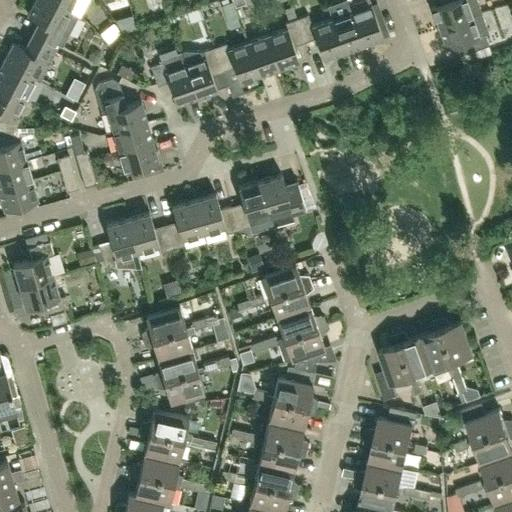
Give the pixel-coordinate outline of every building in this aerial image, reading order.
[(77,15),(69,11),(47,0),(34,0),(27,14),(42,21),(36,32),(61,45),(77,15)] [(87,0),(47,0),(69,11),(77,15),(79,16),(87,0)] [(232,0),(221,4),(225,16),(236,12),(232,0)] [(359,0),(348,4),(351,11),(363,45),(383,37),(371,4),(369,0),(359,0)] [(481,12),(476,0),(446,0),(446,1),(431,7),(438,27),(481,12)] [(377,2),(371,4),(383,37),(388,35),(388,34),(377,2)] [(363,45),(351,11),(331,18),(343,52),(363,45)] [(489,44),(484,33),(487,32),(481,12),(438,27),(445,47),(461,41),(465,53),(489,44)] [(343,52),(331,18),(311,25),(307,14),(296,18),(305,42),(316,38),(323,59),(343,52)] [(299,61),(293,45),(305,42),(296,18),(285,22),(287,28),(267,35),(279,68),(299,61)] [(279,68),(267,35),(248,41),(260,75),(279,68)] [(39,80),(49,62),(55,51),(32,39),(27,50),(12,42),(2,61),(34,78),(39,80)] [(260,75),(248,41),(228,48),(226,43),(214,47),(222,71),(234,67),(239,82),(260,75)] [(227,84),(222,71),(214,47),(203,51),(184,50),(181,51),(197,97),(217,90),(217,88),(227,84)] [(197,97),(181,51),(161,58),(149,62),(158,86),(169,82),(177,104),(197,97)] [(0,82),(25,96),(34,78),(2,61),(0,65),(0,82)] [(125,105),(122,93),(118,82),(112,78),(98,82),(94,88),(101,112),(107,110),(113,130),(147,121),(141,100),(125,105)] [(15,114),(25,96),(0,82),(0,126),(17,128),(16,125),(20,117),(15,114)] [(75,110),(64,104),(60,114),(70,119),(75,110)] [(152,140),(147,121),(113,130),(118,150),(152,140)] [(0,166),(26,159),(17,128),(0,126),(0,166)] [(79,132),(70,134),(75,152),(84,150),(79,132)] [(157,150),(155,150),(152,140),(118,150),(124,171),(129,169),(132,179),(163,170),(157,150)] [(75,152),(77,162),(89,158),(87,149),(84,150),(75,152)] [(56,158),(59,167),(71,164),(68,154),(56,158)] [(96,183),(89,158),(77,162),(84,186),(96,183)] [(0,188),(32,179),(26,159),(0,166),(0,188)] [(71,164),(59,167),(66,192),(78,188),(71,164)] [(304,210),(297,186),(286,189),(281,174),(260,180),(269,214),(273,226),(294,219),(292,214),(304,210)] [(38,200),(32,179),(0,188),(0,196),(4,209),(38,200)] [(269,214),(260,180),(238,186),(242,202),(231,205),(238,229),(250,226),(248,220),(269,214)] [(238,229),(231,205),(220,208),(215,192),(193,199),(203,233),(225,227),(226,233),(238,229)] [(203,233),(193,199),(172,205),(176,221),(165,224),(172,248),(184,245),(182,239),(203,233)] [(172,248),(165,224),(153,227),(149,211),(127,218),(137,252),(158,246),(160,251),(172,248)] [(141,264),(137,252),(127,218),(106,224),(110,240),(98,243),(105,267),(117,264),(136,265),(141,264)] [(45,232),(24,238),(24,239),(27,247),(48,241),(45,233),(45,232)] [(29,259),(13,263),(19,285),(53,275),(47,254),(53,252),(50,240),(48,241),(27,247),(25,247),(29,259)] [(258,250),(246,255),(252,271),(264,267),(258,250)] [(311,281),(309,274),(299,274),(295,263),(262,274),(269,295),(311,281)] [(59,296),(53,275),(19,285),(25,306),(41,302),(44,313),(68,307),(65,295),(59,296)] [(309,304),(306,294),(313,287),(311,281),(269,295),(276,316),(309,304)] [(261,294),(249,298),(252,306),(264,302),(261,294)] [(84,315),(104,312),(102,297),(82,299),(84,315)] [(239,310),(252,306),(249,298),(236,302),(239,310)] [(325,321),(323,315),(313,314),(309,304),(276,316),(284,336),(325,321)] [(185,327),(179,305),(145,315),(149,326),(141,332),(143,339),(185,327)] [(66,320),(63,310),(49,314),(52,324),(66,320)] [(216,313),(203,317),(206,326),(219,322),(216,313)] [(474,352),(462,319),(451,323),(444,315),(438,318),(453,360),(474,352)] [(193,330),(206,326),(203,317),(190,321),(191,325),(193,330)] [(453,360),(438,318),(432,320),(431,330),(421,333),(432,367),(435,373),(451,368),(455,366),(453,360)] [(293,356),(294,361),(314,361),(312,350),(324,345),(320,335),(328,328),(325,321),(284,336),(277,339),(278,343),(284,359),(293,356)] [(187,333),(193,331),(193,330),(191,325),(185,327),(143,339),(145,345),(154,346),(157,357),(191,347),(187,333)] [(432,367),(421,333),(410,337),(404,330),(397,332),(412,374),(432,367)] [(397,394),(392,381),(412,374),(397,332),(391,334),(390,344),(379,348),(386,368),(375,372),(384,398),(397,394)] [(275,335),(263,339),(266,347),(278,343),(277,339),(275,335)] [(254,351),(266,347),(263,339),(251,343),(254,351)] [(197,368),(191,347),(157,357),(160,367),(153,374),(154,380),(197,368)] [(228,355),(215,359),(218,367),(230,363),(228,355)] [(205,371),(218,367),(215,359),(203,362),(205,371)] [(315,371),(314,361),(294,361),(293,366),(288,365),(285,377),(278,375),(273,397),(316,406),(318,400),(310,394),(315,371)] [(451,368),(455,380),(463,377),(459,365),(455,366),(451,368)] [(203,389),(197,368),(154,380),(156,387),(166,388),(169,399),(203,389)] [(0,414),(17,409),(5,371),(0,372),(0,414)] [(468,389),(463,377),(455,380),(459,392),(468,389)] [(422,391),(418,379),(410,382),(414,394),(422,391)] [(265,400),(267,391),(254,388),(252,397),(265,400)] [(315,413),(316,406),(273,397),(268,418),(302,425),(305,415),(315,413)] [(511,426),(511,418),(504,418),(500,408),(486,413),(482,401),(455,411),(460,423),(467,420),(474,440),(511,426)] [(408,445),(413,423),(415,424),(418,412),(391,406),(388,417),(379,415),(376,427),(366,428),(365,435),(408,445)] [(139,428),(183,437),(189,439),(191,435),(191,432),(184,431),(188,416),(153,408),(151,419),(141,421),(139,428)] [(300,436),(302,425),(268,418),(263,439),(307,449),(308,442),(300,436)] [(30,441),(26,426),(12,430),(16,445),(30,441)] [(511,449),(511,441),(511,438),(511,437),(511,426),(474,440),(481,460),(511,449)] [(229,436),(242,439),(244,430),(231,427),(229,436)] [(178,459),(183,437),(139,428),(138,434),(146,440),(144,451),(178,459)] [(257,433),(244,430),(242,439),(255,442),(257,433)] [(203,438),(191,435),(189,439),(188,444),(201,446),(203,438)] [(403,466),(408,445),(365,435),(363,441),(371,447),(369,458),(403,466)] [(215,441),(203,438),(201,446),(213,449),(215,441)] [(305,455),(307,449),(263,439),(259,460),(293,468),(295,457),(305,455)] [(454,443),(457,451),(469,447),(466,439),(454,443)] [(416,442),(414,451),(426,453),(428,445),(416,442)] [(511,472),(511,449),(481,460),(489,481),(511,472)] [(130,470),(181,481),(182,477),(182,475),(175,473),(178,459),(144,451),(141,461),(131,463),(130,470)] [(357,470),(355,477),(398,487),(405,488),(406,484),(399,485),(403,466),(369,458),(367,469),(357,470)] [(10,472),(7,460),(0,462),(0,486),(22,480),(20,472),(22,472),(21,468),(10,472)] [(290,478),(293,468),(259,460),(254,481),(297,491),(298,484),(290,478)] [(220,478),(233,481),(235,472),(222,469),(220,478)] [(192,488),(193,484),(194,480),(182,477),(181,481),(130,470),(128,476),(136,482),(134,492),(134,493),(162,499),(162,500),(168,501),(171,486),(179,488),(179,486),(192,488)] [(248,476),(235,472),(233,481),(246,484),(248,476)] [(511,495),(511,472),(489,481),(496,501),(511,495)] [(39,475),(22,480),(0,486),(0,508),(19,503),(19,501),(15,488),(24,486),(24,487),(41,482),(39,475)] [(394,508),(398,490),(404,493),(405,488),(398,487),(355,477),(354,484),(362,489),(359,500),(394,508)] [(480,479),(468,483),(471,492),(483,487),(480,479)] [(205,491),(206,482),(194,480),(193,484),(192,488),(205,491)] [(295,497),(297,491),(254,481),(249,502),(283,510),(286,499),(295,497)] [(460,495),(471,492),(468,483),(455,487),(456,491),(458,496),(460,495)] [(417,496),(419,487),(406,484),(405,488),(404,493),(417,496)] [(488,486),(476,491),(483,508),(495,504),(488,486)] [(430,499),(431,494),(432,490),(419,487),(417,496),(430,499)] [(114,511),(120,511),(159,511),(162,500),(162,499),(134,493),(134,492),(128,491),(126,502),(116,504),(114,511)] [(456,491),(448,495),(449,507),(463,502),(460,495),(458,496),(456,491)] [(511,511),(511,495),(496,501),(499,511),(511,511)] [(0,511),(49,511),(49,508),(35,511),(26,511),(24,500),(19,501),(19,503),(0,508),(0,511)] [(349,511),(403,511),(404,511),(393,508),(394,508),(359,500),(357,511),(349,511)] [(282,511),(283,510),(249,502),(246,511),(282,511)]
